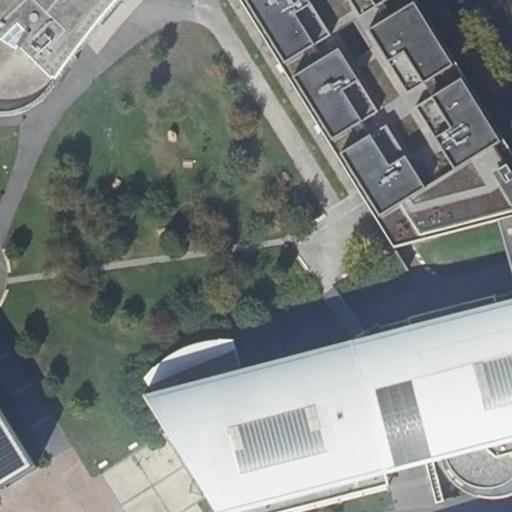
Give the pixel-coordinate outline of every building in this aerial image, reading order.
[(0,0),(0,115),(2,116),(12,115),(19,112),(44,98),(47,95),(63,71),(71,63),(81,48),(87,41),(122,0),(0,0)] [(502,170),(397,0),(289,0),(292,2),(274,13),(407,228),(424,217),(436,237),(427,242),(434,254),(511,236),(511,204),(507,195),(509,194),(497,173),(502,170)] [(232,511),(239,511),(435,461),(441,474),(451,486),(463,494),(483,499),(501,497),(511,491),(511,296),(404,324),(405,327),(325,348),(315,350),(244,368),(235,338),(219,337),(204,339),(188,344),(174,351),(165,357),(146,375),(186,438),(177,444),(189,463),(198,457),(232,511)] [(0,486),(32,467),(0,415),(0,486)] [(144,489),(147,511),(162,511),(159,487),(144,489)]
